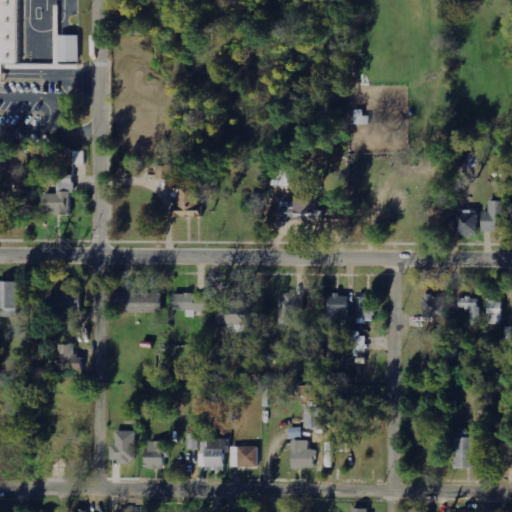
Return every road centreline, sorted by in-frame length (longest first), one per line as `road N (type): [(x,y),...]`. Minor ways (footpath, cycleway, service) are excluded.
road 1 (residential): [(511,489),(0,486)]
road 2 (tertiary): [(511,253),(0,252)]
road 3 (residential): [(96,486),(98,0)]
road 4 (residential): [(399,511),(396,251)]
